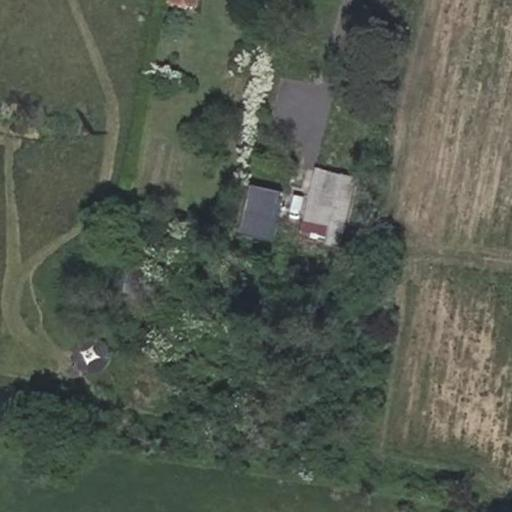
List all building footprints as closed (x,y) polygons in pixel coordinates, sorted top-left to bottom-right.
[(165,0),(163,9),(178,12),(180,0),(165,0)] [(193,0),(180,0),(178,12),(191,15),(193,0)] [(301,232),(327,237),(330,221),(318,218),(328,168),(315,165),(301,232)] [(354,173),(328,168),(318,218),(330,221),(327,237),(341,240),(354,173)] [(250,207),(253,191),(243,189),(240,205),(250,207)] [(270,244),(279,196),(253,191),(250,207),(244,240),(270,244)]
